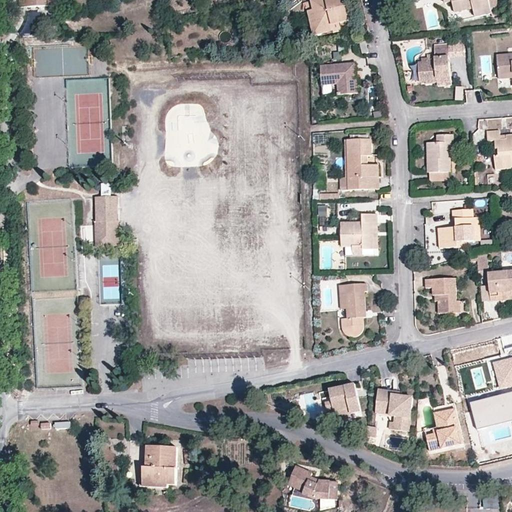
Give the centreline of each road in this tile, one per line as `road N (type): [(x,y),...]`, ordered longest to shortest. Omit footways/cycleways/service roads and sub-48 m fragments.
road 1 (residential): [(159,409),(189,419),(285,425),(404,475),(511,470)]
road 2 (residential): [(159,409),(181,396),(407,350)]
road 3 (residential): [(407,350),(401,114)]
road 4 (residential): [(0,408),(159,409)]
